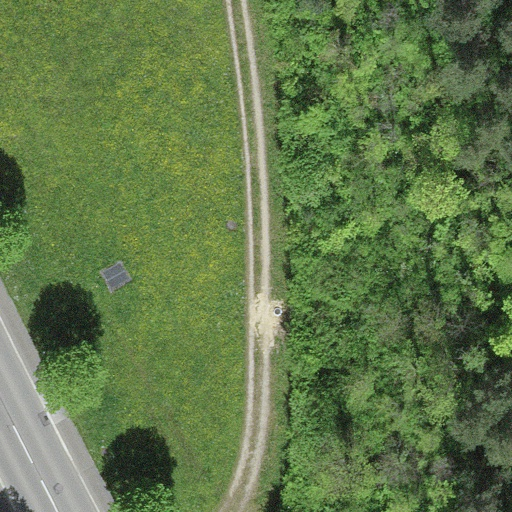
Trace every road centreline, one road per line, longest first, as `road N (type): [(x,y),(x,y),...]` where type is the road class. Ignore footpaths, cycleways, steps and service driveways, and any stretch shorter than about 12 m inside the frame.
road 1 (track): [(235,0),(255,166),(261,373),(259,426),(228,511)]
road 2 (secondary): [(0,391),(61,511)]
